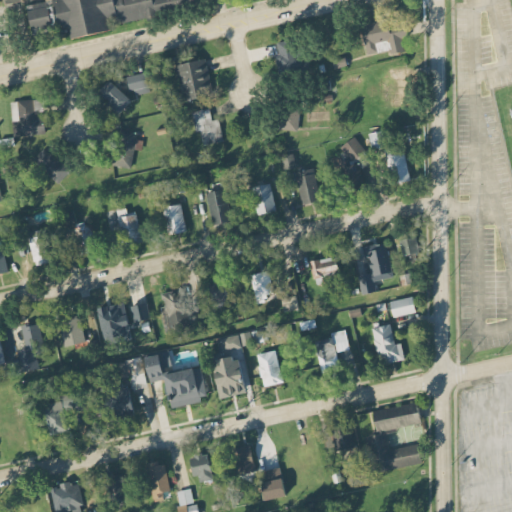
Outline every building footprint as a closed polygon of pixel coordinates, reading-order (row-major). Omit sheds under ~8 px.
[(3,0),(3,1),(10,0),(44,0),(27,4),(32,31),(66,25),(72,36),(110,29),(107,15),(117,14),(118,18),(199,4),(198,0),(3,0)] [(365,52),(390,49),(391,52),(403,50),(399,23),(388,25),(388,18),(361,21),(365,52)] [(301,68),(297,38),(277,41),(278,52),(275,52),(278,72),(301,68)] [(347,64),(344,55),(332,58),(334,67),(347,64)] [(175,64),(183,100),(212,93),(204,57),(175,64)] [(134,88),(135,93),(153,91),(151,71),(127,74),(128,89),(134,88)] [(99,91),(110,99),(105,105),(117,115),(132,98),(109,79),(99,91)] [(45,115),(42,115),(42,98),(11,99),(12,134),(45,133),(45,115)] [(191,110),(195,130),(200,129),(203,144),(223,140),(219,117),(211,119),(209,107),(191,110)] [(299,108),(280,108),(279,128),(298,129),(299,108)] [(130,167),(137,132),(118,128),(111,163),(130,167)] [(371,147),(385,145),(382,129),(368,132),(371,147)] [(366,152),(354,135),(340,145),(347,156),(335,164),(352,188),(365,179),(353,161),(366,152)] [(402,144),(384,148),(391,183),(410,179),(402,144)] [(42,146),(32,160),(61,181),(70,167),(42,146)] [(283,168),(296,166),(293,152),(280,155),(283,168)] [(319,201),(315,167),(296,169),(300,203),(319,201)] [(276,209),(270,182),(251,186),(258,214),(276,209)] [(212,224),(232,220),(224,187),(205,191),(212,224)] [(169,234),(187,229),(180,202),(162,207),(169,234)] [(127,212),(126,207),(117,208),(122,242),(141,239),(136,210),(127,212)] [(0,220),(0,232),(11,231),(9,219),(0,220)] [(28,237),(35,264),(54,260),(46,227),(29,231),(27,223),(15,226),(18,240),(28,237)] [(93,223),(75,224),(77,253),(94,252),(93,223)] [(399,238),(402,254),(418,252),(416,235),(399,238)] [(0,272),(8,271),(1,240),(0,240),(0,272)] [(362,293),(376,290),(374,279),(392,276),(386,241),(365,245),(370,272),(358,274),(362,293)] [(323,282),(322,276),(338,272),(334,254),(310,260),(315,283),(323,282)] [(272,292),(270,270),(251,272),(254,294),(272,292)] [(229,305),(224,280),(208,283),(213,309),(229,305)] [(202,324),(200,314),(189,316),(184,287),(162,291),(169,330),(202,324)] [(281,296),(283,310),(297,308),(295,294),(281,296)] [(393,315),(415,310),(412,295),(390,299),(393,315)] [(133,320),(150,318),(147,301),(131,304),(133,320)] [(130,338),(125,302),(99,305),(104,342),(130,338)] [(62,344),(84,342),(81,314),(59,316),(62,344)] [(22,370),(39,367),(36,354),(51,351),(49,341),(43,342),(39,321),(21,325),(25,347),(18,349),(22,370)] [(404,357),(401,341),(395,343),(390,322),(371,326),(379,363),(404,357)] [(321,371),(339,367),(335,350),(349,348),(345,328),(330,331),(331,336),(314,339),(321,371)] [(220,337),(222,350),(240,346),(238,333),(220,337)] [(256,353),(264,385),(283,381),(275,348),(256,353)] [(164,378),(162,366),(171,364),(168,349),(144,354),(150,381),(164,378)] [(239,357),(232,358),(231,349),(212,352),(218,396),(244,392),(239,357)] [(126,357),(130,387),(146,385),(142,356),(126,357)] [(171,405),(207,398),(200,365),(164,373),(171,405)] [(127,380),(97,385),(102,414),(109,413),(110,419),(133,415),(127,380)] [(85,408),(83,395),(73,397),(72,390),(60,392),(61,400),(44,403),(49,433),(68,430),(64,411),(85,408)] [(373,408),(377,433),(365,435),(371,471),(422,462),(419,443),(388,448),(385,428),(421,422),(417,401),(373,408)] [(355,445),(351,421),(330,425),(335,449),(355,445)] [(237,472),(254,470),(251,443),(234,445),(237,472)] [(212,479),(208,452),(191,455),(195,481),(212,479)] [(171,489),(164,459),(146,463),(154,500),(164,497),(163,491),(171,489)] [(286,494),(280,466),(260,470),(266,499),(286,494)] [(113,478),(113,471),(106,471),(107,498),(125,497),(124,477),(113,478)] [(51,486),(54,511),(74,511),(83,511),(78,480),(60,483),(60,485),(51,486)] [(193,502),(191,487),(176,490),(179,511),(198,511),(197,502),(193,502)]
